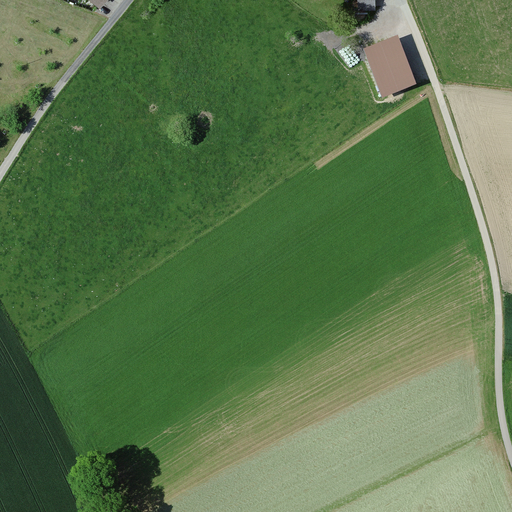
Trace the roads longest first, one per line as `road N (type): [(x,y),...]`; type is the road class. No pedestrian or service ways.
road 1 (unclassified): [(402,0),(487,241),(511,451)]
road 2 (unclassified): [(0,175),(128,0)]
